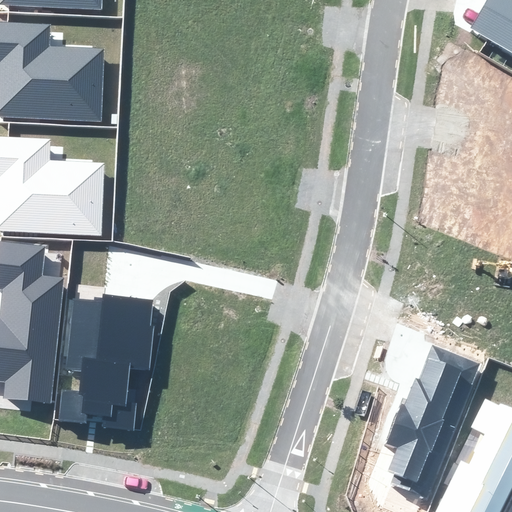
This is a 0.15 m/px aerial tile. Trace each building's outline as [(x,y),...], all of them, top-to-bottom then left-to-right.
[(0,0),(0,5),(102,9),(101,0),(0,0)] [(511,51),(511,0),(485,0),(470,27),(511,51)] [(51,25),(0,23),(0,115),(102,120),(104,49),(50,47),(51,25)] [(50,139),(0,137),(0,229),(101,234),(104,163),(49,161),(50,139)] [(46,245),(0,240),(0,289),(2,290),(0,313),(0,380),(6,381),(4,397),(51,402),(64,277),(42,275),(46,245)] [(94,301),(75,299),(67,368),(82,370),(79,391),(61,389),(57,422),(143,432),(154,326),(151,326),(154,299),(126,296),(104,294),(103,298),(95,297),(94,301)] [(426,496),(477,364),(433,347),(420,381),(416,380),(406,407),(400,404),(384,445),(394,449),(386,471),(393,474),(390,483),(426,496)] [(499,511),(511,485),(511,408),(484,395),(468,428),(481,435),(468,461),(461,458),(435,511),(499,511)]
